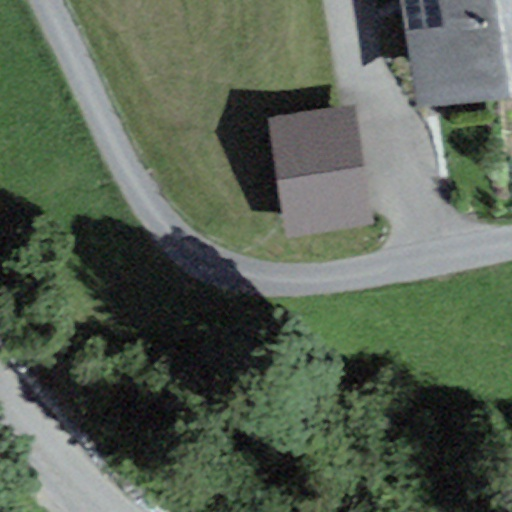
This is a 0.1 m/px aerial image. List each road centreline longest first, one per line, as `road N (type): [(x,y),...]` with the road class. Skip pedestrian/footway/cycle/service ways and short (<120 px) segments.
road 1 (track): [(511,247),(333,278),(277,279),(226,268),(189,249),(156,214),(40,0)]
road 2 (track): [(0,415),(100,511)]
